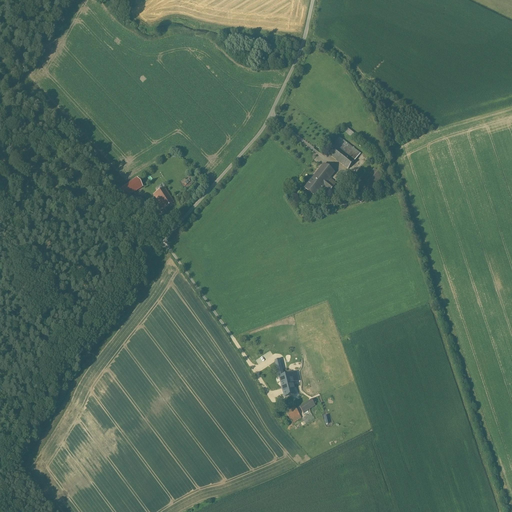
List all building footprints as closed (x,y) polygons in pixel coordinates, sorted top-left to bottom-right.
[(349,127),(346,131),(354,138),(357,134),(349,127)] [(347,144),(339,138),(337,141),(337,142),(344,147),(347,144)] [(344,147),(337,142),(334,145),(336,147),(355,161),(360,154),(347,144),(344,147)] [(355,161),(336,147),(330,155),(348,169),(355,161)] [(324,164),(314,177),(324,185),(327,182),(334,172),(324,164)] [(374,170),(357,193),(366,199),(383,176),(374,170)] [(324,185),(314,177),(311,181),(310,181),(306,187),(316,195),(324,186),(324,185)] [(137,179),(119,190),(125,198),(142,187),(137,179)] [(334,187),(327,182),(324,185),(324,186),(331,191),(334,187),(333,187),(334,187)] [(154,194),(158,201),(168,195),(164,188),(154,194)] [(168,195),(158,201),(163,209),(174,203),(168,195)] [(280,377),(279,377),(282,386),(293,383),(291,374),(280,377)] [(293,383),(282,386),(282,389),(284,396),(295,393),(293,383)] [(312,400),(304,405),(307,410),(315,406),(312,400)] [(295,407),(286,412),(291,420),(300,415),(296,409),(295,407)] [(303,413),(299,407),(296,409),(300,415),(301,418),(305,416),(303,413)] [(300,415),(291,420),(292,423),(301,418),(300,415)]
